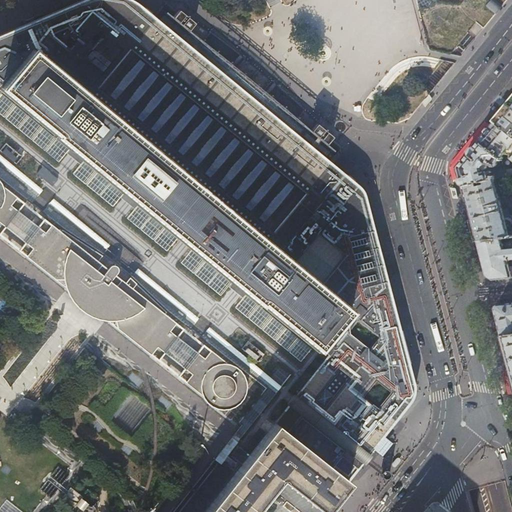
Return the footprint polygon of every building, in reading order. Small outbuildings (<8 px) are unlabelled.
[(172,33),(158,21),(155,19),(155,18),(154,18),(152,16),(148,13),(146,11),(140,6),(137,3),(134,1),(131,0),(83,0),(81,1),(65,8),(58,11),(53,13),(50,14),(38,20),(34,21),(18,28),(3,35),(0,35),(0,162),(76,224),(138,276),(290,400),(292,398),(298,391),(299,390),(313,373),(317,367),(348,392),(390,426),(395,420),(395,421),(409,403),(411,401),(412,399),(413,398),(413,397),(414,395),(414,394),(414,392),(415,389),(415,387),(415,385),(414,382),(405,346),(404,341),(393,302),(392,299),(390,291),(387,280),(384,268),(383,263),(381,257),(377,240),(370,215),(365,196),(365,194),(364,193),(364,191),(363,190),(362,188),(360,186),(358,185),(357,184),(354,181),(347,176),(344,173),(340,170),(334,165),(329,162),(326,159),(317,151),(311,146),(308,144),(301,138),(290,129),(227,78),(195,52),(181,40),(174,34),(172,33)] [(261,97),(260,96),(256,94),(254,91),(252,90),(246,85),(240,80),(239,79),(236,77),(233,74),(230,72),(227,69),(225,68),(214,58),(212,56),(209,53),(200,45),(199,44),(196,41),(193,39),(187,33),(188,32),(195,24),(179,10),(172,19),(166,14),(158,21),(181,40),(195,52),(227,78),(290,129),(301,138),(308,144),(311,146),(317,151),(326,159),(333,151),(326,145),(333,137),(317,123),(310,132),(309,133),(302,128),(299,126),(295,123),(294,122),(281,113),(280,112),(267,102),(261,97)] [(511,101),(509,106),(503,113),(496,121),(511,134),(511,101)] [(490,128),(480,141),(501,159),(505,153),(505,149),(502,147),(504,145),(503,143),(505,140),(510,145),(509,146),(511,148),(510,151),(511,158),(511,159),(511,134),(496,121),(494,124),(490,128)] [(459,167),(480,141),(490,128),(486,125),(458,159),(453,165),(456,178),(461,177),(459,167)] [(494,166),(501,159),(480,141),(459,167),(461,177),(462,182),(463,185),(495,178),(507,174),(506,171),(505,168),(491,171),(488,170),(488,169),(485,170),(483,167),(485,164),(487,164),(487,165),(489,166),(494,166)] [(504,210),(495,178),(463,185),(471,214),(472,219),(478,239),(478,241),(511,236),(511,215),(509,209),(504,210)] [(0,229),(1,230),(4,226),(12,232),(24,241),(20,245),(28,251),(25,255),(60,283),(62,290),(66,298),(70,304),(76,310),(83,314),(89,317),(98,319),(105,319),(150,354),(153,351),(160,356),(163,351),(173,359),(183,367),(180,371),(187,376),(184,381),(200,394),(201,396),(205,401),(210,405),(215,407),(220,408),(225,408),(231,406),(236,403),(239,400),(242,395),(243,391),(243,385),(242,380),(240,375),(237,370),(232,366),(227,363),(220,362),(205,351),(200,359),(193,353),(184,345),(174,337),(179,332),(171,326),(175,322),(163,313),(165,311),(128,276),(118,289),(109,282),(105,279),(111,271),(112,270),(112,269),(112,267),(111,266),(109,265),(108,264),(106,265),(105,265),(98,273),(91,268),(101,255),(60,228),(59,230),(50,223),(47,227),(39,221),(36,225),(25,216),(17,210),(20,206),(12,200),(15,196),(0,184),(0,183),(0,229)] [(478,239),(472,219),(467,220),(472,241),(478,239)] [(511,258),(511,236),(478,241),(483,260),(487,275),(493,279),(511,277),(511,274),(510,266),(508,259),(511,258)] [(511,302),(499,304),(495,308),(498,320),(502,336),(511,334),(511,302)] [(511,334),(502,336),(509,362),(511,369),(511,372),(511,334)] [(348,392),(317,367),(313,373),(299,390),(298,391),(292,398),(290,400),(274,420),(348,479),(365,458),(373,448),(378,441),(383,435),(390,426),(348,392)] [(248,511),(276,477),(320,511),(322,511),(323,511),(348,479),(274,420),(267,429),(235,470),(211,500),(201,511),(248,511)] [(320,511),(276,477),(248,511),(320,511)] [(338,511),(362,511),(366,508),(345,494),(334,509),(338,511)]
